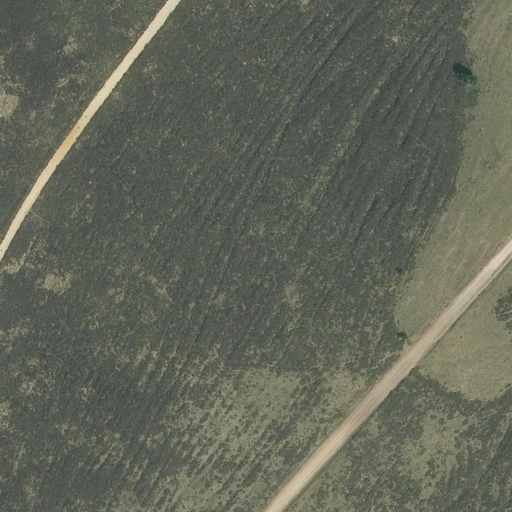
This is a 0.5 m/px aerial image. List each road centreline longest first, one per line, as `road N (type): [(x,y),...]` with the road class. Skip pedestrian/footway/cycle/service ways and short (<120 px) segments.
road 1 (track): [(273,511),(511,248)]
road 2 (track): [(173,0),(43,178),(0,252)]
